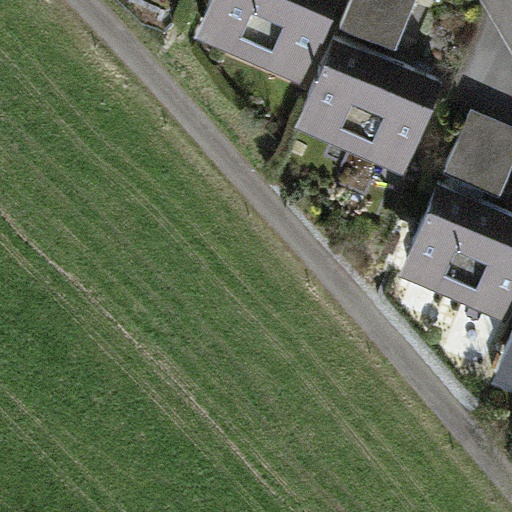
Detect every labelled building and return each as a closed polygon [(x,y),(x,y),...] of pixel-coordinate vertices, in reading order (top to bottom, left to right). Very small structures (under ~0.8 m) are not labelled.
[(209,0),(204,11),(309,56),(333,0),(209,0)] [(413,0),(348,0),(340,19),(395,43),(413,0)] [(422,69),(334,31),(303,102),(409,147),(439,77),(422,69)] [(511,159),(511,130),(468,111),(444,166),(499,190),(511,159)] [(511,293),(511,212),(438,180),(408,248),(511,293)] [(511,328),(500,355),(511,360),(511,328)]
